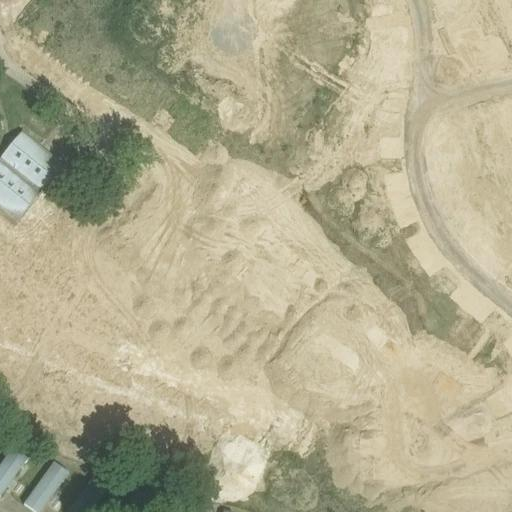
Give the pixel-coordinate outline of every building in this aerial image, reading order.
[(0,159),(0,207),(18,222),(63,165),(22,132),(0,159)] [(234,280),(242,291),(255,281),(247,270),(234,280)] [(0,464),(0,496),(31,456),(15,444),(0,464)] [(22,503),(33,511),(39,511),(69,474),(53,462),(22,503)] [(66,511),(90,511),(110,487),(95,475),(66,511)] [(143,511),(181,511),(184,503),(134,490),(129,508),(143,511)]
